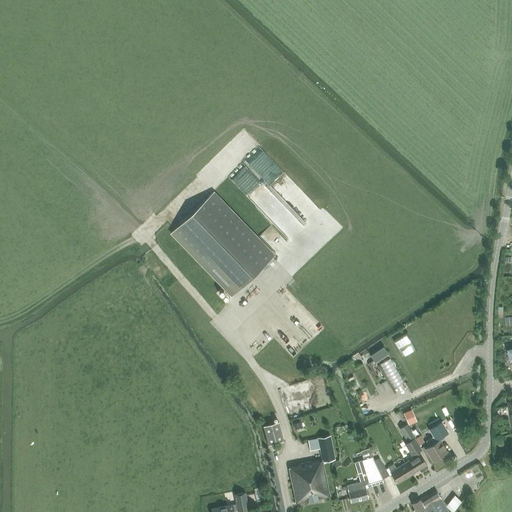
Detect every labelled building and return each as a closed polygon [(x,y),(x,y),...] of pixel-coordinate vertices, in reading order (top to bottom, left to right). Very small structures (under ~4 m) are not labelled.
[(213,193),(172,232),(233,295),(273,256),(213,193)] [(289,297),(288,291),(279,293),(280,299),(289,297)] [(289,310),(294,314),(301,305),(297,301),(289,310)] [(384,347),(377,351),(381,358),(388,353),(384,347)] [(385,359),(381,361),(388,374),(392,371),(385,359)] [(373,383),(376,391),(385,388),(382,380),(373,383)] [(408,423),(415,420),(411,410),(404,414),(408,423)] [(279,421),(263,425),(268,445),(284,440),(279,421)] [(448,432),(442,422),(429,429),(436,440),(448,432)] [(406,424),(399,429),(407,442),(405,443),(411,455),(417,452),(422,449),(415,437),(406,424)] [(322,458),(323,462),(335,459),(330,435),(317,438),(321,459),(322,458)] [(429,446),(425,448),(433,460),(434,461),(447,453),(439,440),(438,439),(436,440),(434,436),(426,441),(429,446)] [(424,446),(422,448),(430,462),(433,460),(425,448),(424,446)] [(360,482),(347,485),(351,502),(368,498),(366,488),(365,485),(383,479),(374,460),(369,448),(361,451),(364,460),(355,462),(360,482)] [(413,457),(405,462),(412,474),(419,470),(420,471),(421,472),(428,468),(428,467),(427,465),(420,453),(418,454),(417,452),(411,455),(413,457)] [(296,502),(330,495),(323,462),(322,458),(321,459),(298,463),(299,466),(289,468),(296,502)] [(379,458),(374,460),(383,479),(389,475),(386,469),(379,458)] [(390,471),(397,483),(412,474),(405,462),(396,468),(393,464),(388,467),(390,471)] [(261,489),(254,490),(256,502),(263,500),(261,489)] [(422,500),(421,498),(411,503),(415,510),(413,511),(449,511),(437,491),(422,500)] [(236,504),(212,509),(212,511),(233,511),(237,510),(237,511),(238,511),(249,510),(245,493),(234,495),(236,504)]
